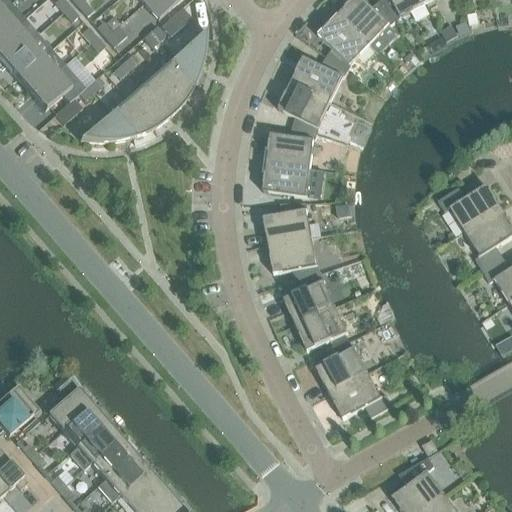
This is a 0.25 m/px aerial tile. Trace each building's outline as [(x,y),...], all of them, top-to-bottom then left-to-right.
[(0,0),(0,16),(11,7),(4,0),(0,0)] [(61,0),(55,5),(63,15),(70,9),(62,0),(61,0)] [(70,0),(78,10),(85,4),(89,0),(70,0)] [(151,0),(144,6),(159,23),(184,0),(151,0)] [(361,0),(355,0),(338,18),(370,48),(389,28),(390,29),(391,28),(391,27),(395,24),(381,5),(373,11),(361,0)] [(387,0),(381,5),(395,24),(400,20),(401,21),(402,21),(401,19),(426,6),(422,0),(387,0)] [(85,4),(78,10),(87,19),(93,13),(85,4)] [(0,43),(24,22),(11,7),(0,16),(0,43)] [(70,9),(63,15),(72,25),(79,19),(70,9)] [(163,29),(171,39),(190,22),(182,12),(163,29)] [(476,16),(468,17),(469,28),(478,27),(476,16)] [(333,53),(327,61),(347,74),(351,69),(352,70),(352,69),(351,68),(370,48),(338,18),(318,39),(333,53)] [(0,62),(4,67),(37,38),(24,22),(0,43),(0,62)] [(97,31),(105,40),(112,34),(103,25),(97,31)] [(451,27),(441,33),(446,45),(457,39),(451,27)] [(157,29),(151,35),(159,45),(166,39),(157,29)] [(82,36),(90,46),(97,40),(88,30),(82,36)] [(112,34),(105,40),(114,50),(120,44),(112,34)] [(206,34),(174,62),(196,87),(197,84),(199,79),(201,74),(202,68),(204,62),(205,55),(205,49),(206,42),(206,40),(206,34)] [(159,45),(151,35),(144,40),(153,50),(159,45)] [(12,75),(18,82),(51,53),(37,38),(4,67),(11,75),(12,75)] [(97,40),(90,46),(99,55),(105,50),(97,40)] [(24,90),(31,98),(64,69),(51,53),(18,82),(24,89),(24,90)] [(131,59),(124,66),(129,73),(137,66),(131,59)] [(304,60),(291,86),(331,105),(343,80),(344,81),(345,80),(344,79),(347,74),(327,61),(321,69),(304,60)] [(174,62),(158,75),(184,105),(189,99),(192,94),(194,89),(196,87),(174,62)] [(129,73),(124,66),(116,72),(122,79),(129,73)] [(64,69),(31,98),(38,106),(39,105),(46,113),(62,99),(68,106),(84,91),(64,69)] [(158,75),(143,88),(170,120),(172,118),(175,115),(179,112),(182,108),(184,105),(158,75)] [(99,80),(89,88),(95,95),(104,87),(99,80)] [(297,121),(294,130),(317,137),(318,131),(319,132),(320,131),(319,130),(331,105),(291,86),(278,112),(297,121)] [(95,95),(89,88),(79,97),(85,103),(95,95)] [(143,88),(128,102),(154,132),(159,128),(164,125),(168,122),(170,120),(143,88)] [(54,119),(62,129),(82,112),(73,102),(54,119)] [(128,102),(112,115),(134,140),(139,139),(145,136),(150,134),(154,132),(128,102)] [(134,140),(112,115),(80,143),(93,145),(100,145),(107,145),(113,145),(118,144),(123,143),(129,142),(134,140)] [(271,137),(267,165),(311,171),(314,144),(316,144),(316,143),(315,143),(317,137),(294,130),(291,139),(271,137)] [(311,171),(267,165),(263,194),(288,197),(288,199),(289,199),(289,197),(308,200),(308,199),(307,199),(311,171)] [(450,212),(465,236),(503,212),(487,188),(466,201),(459,191),(438,204),(445,215),(450,212)] [(287,216),(263,220),(269,248),(312,241),(307,213),(308,213),(308,212),(307,207),(287,207),(287,216)] [(475,262),(483,274),(504,261),(497,250),(511,240),(511,226),(503,212),(465,236),(480,259),(475,262)] [(294,273),(298,283),(320,276),(317,269),(319,269),(318,268),(317,268),(312,241),(269,248),(274,277),(294,273)] [(495,283),(511,306),(511,305),(511,271),(511,272),(504,261),(483,274),(490,286),(495,283)] [(284,302),(296,328),(336,310),(324,285),(325,284),(325,283),(323,284),(320,276),(298,283),(302,294),(284,302)] [(383,312),(378,322),(380,326),(391,321),(395,320),(390,309),(386,311),(383,312)] [(336,310),(296,328),(307,354),(326,346),(330,344),(334,352),(349,344),(346,337),(348,336),(349,336),(348,335),(347,335),(336,310)] [(334,362),(316,371),(330,397),(368,376),(355,351),(356,351),(356,350),(355,350),(353,351),(349,344),(334,352),(338,359),(334,362)] [(368,376),(330,397),(343,422),(366,410),(371,421),(393,409),(387,398),(382,400),(368,376)] [(69,377),(55,390),(65,402),(78,391),(80,389),(69,377)] [(39,413),(31,403),(18,388),(0,403),(0,433),(2,431),(9,439),(39,413)] [(48,417),(62,433),(92,407),(78,391),(65,402),(48,417)] [(62,433),(77,450),(107,424),(92,407),(62,433)] [(77,450),(69,457),(83,473),(91,466),(121,440),(107,424),(77,450)] [(91,466),(105,483),(135,456),(121,440),(91,466)] [(423,448),(428,458),(438,452),(432,443),(423,448)] [(22,452),(31,461),(37,456),(29,446),(22,452)] [(0,494),(3,498),(15,487),(20,492),(27,486),(0,454),(0,494)] [(37,456),(31,461),(39,471),(46,465),(37,456)] [(105,483),(97,490),(111,506),(119,499),(149,473),(135,456),(105,483)] [(412,486),(392,500),(400,511),(425,511),(445,498),(432,480),(428,475),(436,469),(430,462),(405,477),(412,486)] [(119,499),(130,511),(137,511),(164,489),(149,473),(119,499)] [(50,484),(59,494),(66,488),(57,478),(50,484)] [(66,488),(59,494),(68,504),(74,498),(66,488)] [(137,511),(170,511),(178,506),(164,489),(137,511)] [(455,511),(445,498),(425,511),(455,511)]
